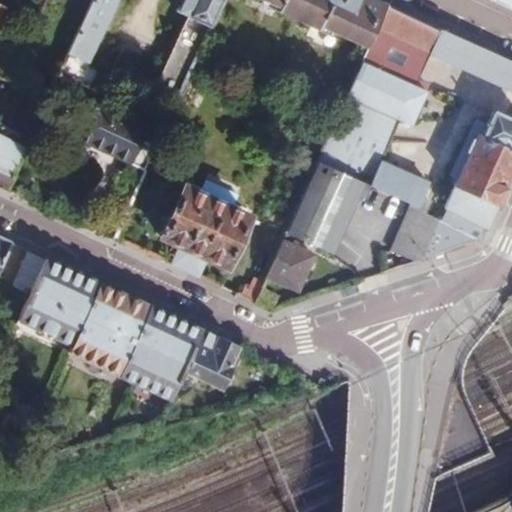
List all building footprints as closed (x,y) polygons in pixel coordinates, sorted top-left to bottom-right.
[(92,0),(67,55),(89,65),(118,0),(181,0),(176,12),(187,17),(152,96),(173,106),(202,40),(220,0),(92,0)] [(384,4),(374,0),(258,0),(275,8),(273,13),(313,32),(316,27),(364,49),(384,4)] [(511,0),(491,0),(511,9),(511,0)] [(511,63),(384,4),(364,49),(340,104),(314,163),(360,188),(397,207),(398,204),(412,209),(423,184),(375,162),(395,119),(405,123),(422,86),(414,81),(427,52),(511,92),(511,63)] [(16,67),(0,59),(0,78),(9,82),(16,67)] [(101,62),(90,86),(89,87),(138,109),(149,84),(101,62)] [(88,105),(71,142),(143,174),(159,137),(88,105)] [(441,227),(477,244),(511,164),(511,122),(490,113),(484,126),(472,121),(447,179),(455,183),(442,212),(447,214),(441,227)] [(0,188),(3,190),(28,140),(0,126),(0,188)] [(314,163),(282,235),(329,257),(360,188),(314,163)] [(177,248),(168,266),(196,279),(205,261),(224,269),(247,219),(181,188),(157,239),(177,248)] [(383,257),(404,268),(412,265),(419,263),(437,228),(406,212),(383,257)] [(4,242),(0,240),(0,282),(24,293),(40,259),(4,242)] [(277,245),(262,279),(293,294),(309,260),(277,245)] [(145,308),(40,259),(24,293),(12,320),(64,344),(61,351),(166,401),(180,369),(197,332),(145,308)] [(223,369),(232,349),(197,332),(180,369),(218,386),(226,370),(223,369)]
